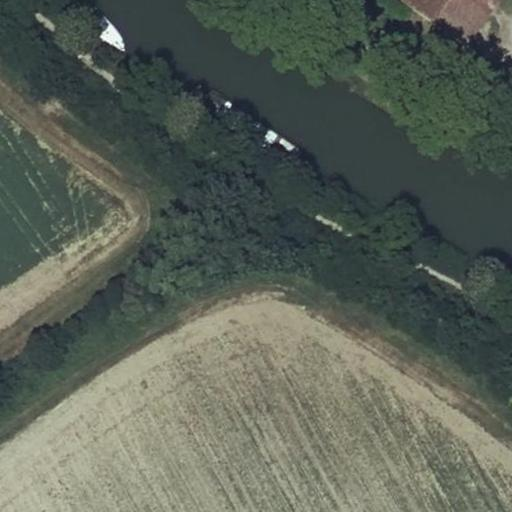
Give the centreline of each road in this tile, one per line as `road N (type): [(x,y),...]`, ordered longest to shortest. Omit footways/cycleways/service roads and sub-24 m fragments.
road 1 (track): [(0,352),(142,236)]
road 2 (track): [(19,0),(129,97)]
